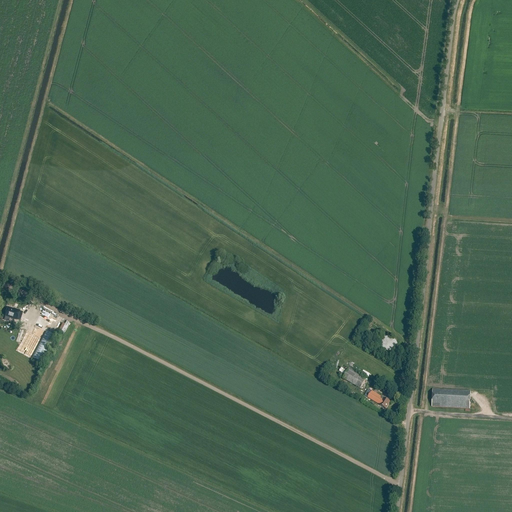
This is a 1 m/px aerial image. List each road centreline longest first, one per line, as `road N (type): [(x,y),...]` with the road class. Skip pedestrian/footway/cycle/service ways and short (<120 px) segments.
road 1 (unclassified): [(396,511),(456,0)]
road 2 (track): [(400,483),(62,310)]
